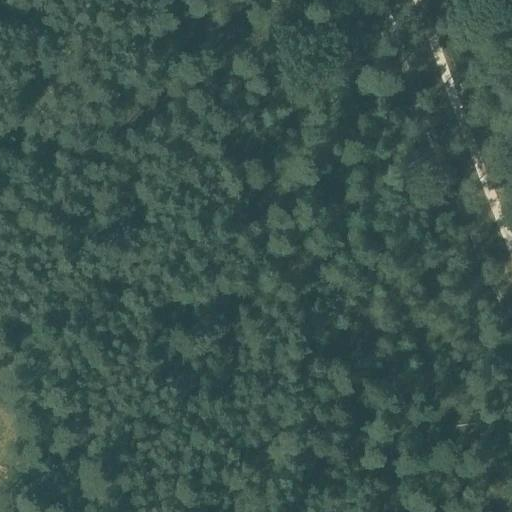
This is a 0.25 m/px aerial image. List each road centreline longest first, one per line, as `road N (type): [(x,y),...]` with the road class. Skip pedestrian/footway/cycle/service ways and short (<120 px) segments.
road 1 (track): [(382,0),(511,346)]
road 2 (track): [(511,256),(417,0)]
